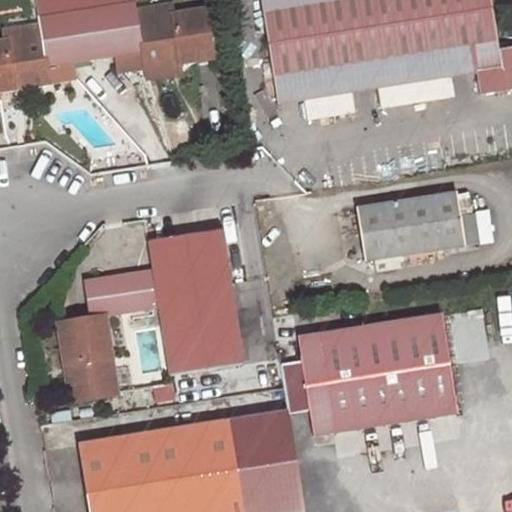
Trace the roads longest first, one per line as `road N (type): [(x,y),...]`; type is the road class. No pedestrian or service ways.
road 1 (residential): [(0,257),(9,239),(40,216),(263,177)]
road 2 (residential): [(25,511),(0,332)]
